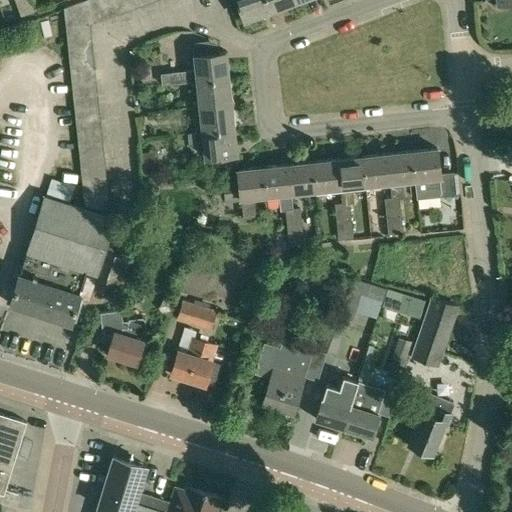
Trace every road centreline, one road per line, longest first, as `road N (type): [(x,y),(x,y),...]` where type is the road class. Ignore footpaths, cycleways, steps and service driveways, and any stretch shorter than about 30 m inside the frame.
road 1 (residential): [(467,111),(271,134),(264,50),(396,0)]
road 2 (residential): [(459,511),(492,351),(467,111)]
road 3 (primary): [(420,511),(76,395)]
road 4 (unknown): [(0,271),(50,90)]
